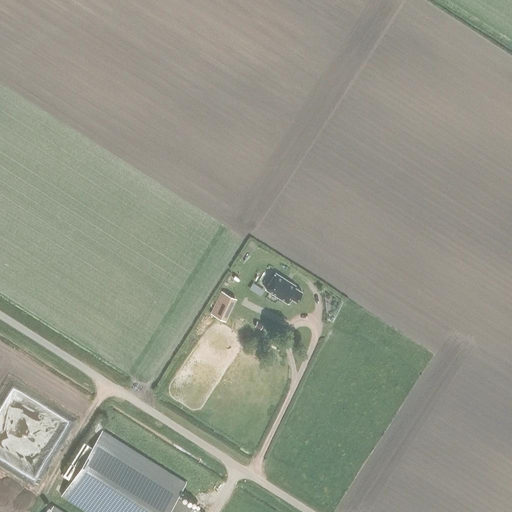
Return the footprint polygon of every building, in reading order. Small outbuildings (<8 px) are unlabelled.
[(296,300),(302,291),(294,286),(295,285),(275,272),(265,289),(287,302),(291,297),(296,300)] [(253,283),(249,289),(255,292),(258,286),(253,283)] [(235,299),(221,293),(211,314),(226,321),(235,299)] [(249,325),(244,334),(254,339),(259,330),(249,325)] [(102,430),(61,495),(87,511),(166,511),(186,482),(102,430)] [(203,511),(183,499),(175,511),(203,511)]
